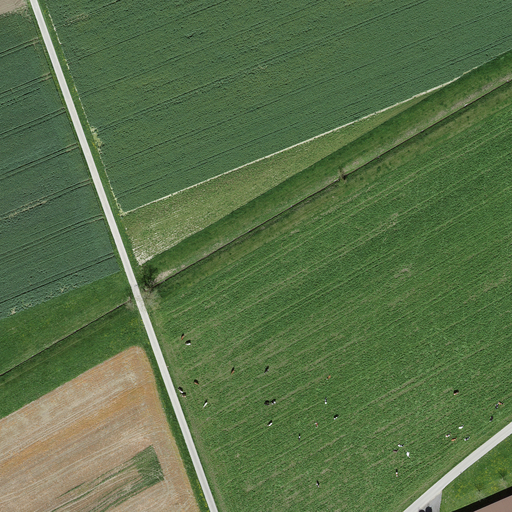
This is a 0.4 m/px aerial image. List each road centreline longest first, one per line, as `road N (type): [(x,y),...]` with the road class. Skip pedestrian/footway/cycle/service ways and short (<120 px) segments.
road 1 (track): [(0,370),(511,73)]
road 2 (track): [(214,511),(33,0)]
road 3 (track): [(412,511),(511,430)]
